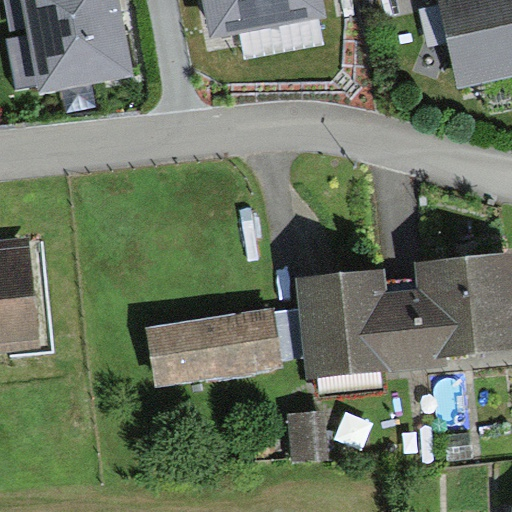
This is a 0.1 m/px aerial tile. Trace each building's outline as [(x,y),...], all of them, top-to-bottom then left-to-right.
[(126,71),(113,0),(31,0),(47,85),(126,71)] [(321,10),(318,0),(214,0),(220,29),(321,10)] [(511,0),(460,0),(438,6),(459,90),(511,76),(511,0)] [(0,357),(28,354),(15,250),(0,251),(0,357)] [(511,335),(506,274),(417,283),(418,299),(377,303),(375,287),(297,295),(305,380),(511,359),(511,335)] [(275,369),(267,322),(148,342),(156,389),(275,369)] [(320,420),(289,420),(290,466),(320,466),(320,420)]
